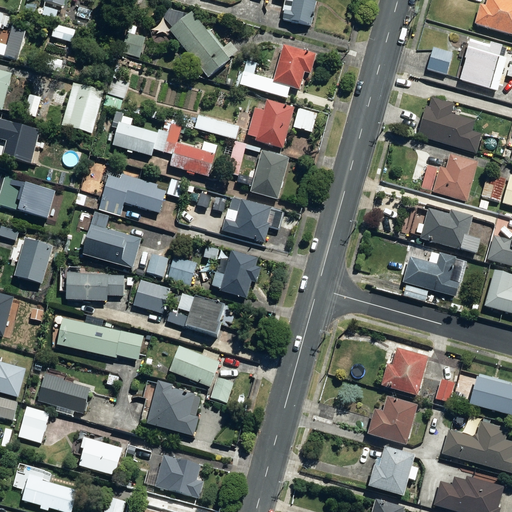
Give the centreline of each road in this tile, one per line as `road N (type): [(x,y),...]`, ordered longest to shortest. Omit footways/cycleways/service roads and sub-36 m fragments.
road 1 (tertiary): [(317,289),(398,0)]
road 2 (tertiary): [(255,511),(317,289)]
road 3 (residential): [(317,289),(511,344)]
